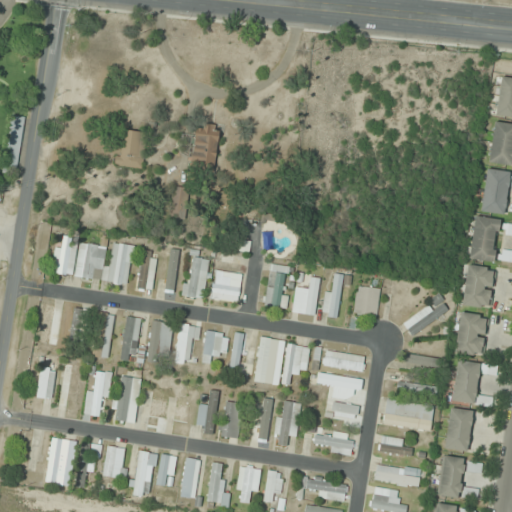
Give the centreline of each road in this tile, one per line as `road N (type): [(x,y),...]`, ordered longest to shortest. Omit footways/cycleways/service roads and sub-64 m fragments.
road 1 (tertiary): [(0,380),(57,0)]
road 2 (residential): [(14,283),(383,342)]
road 3 (residential): [(0,415),(360,475)]
road 4 (primary): [(511,26),(253,0)]
road 5 (residential): [(383,342),(354,511)]
